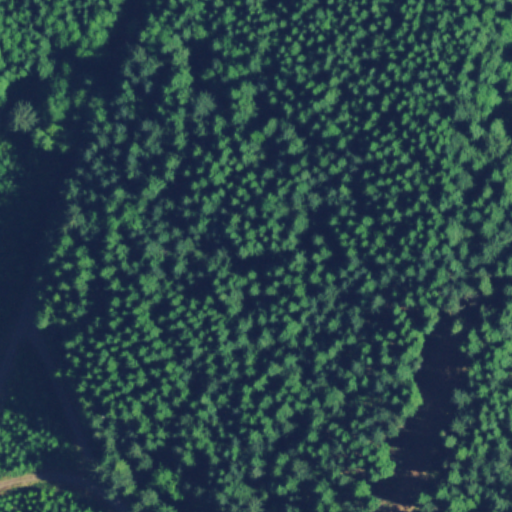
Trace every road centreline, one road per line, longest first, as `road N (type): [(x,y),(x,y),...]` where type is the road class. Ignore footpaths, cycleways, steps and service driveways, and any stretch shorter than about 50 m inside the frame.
road 1 (track): [(148,0),(0,367)]
road 2 (track): [(100,488),(24,308)]
road 3 (track): [(121,511),(100,488),(31,475),(0,483)]
